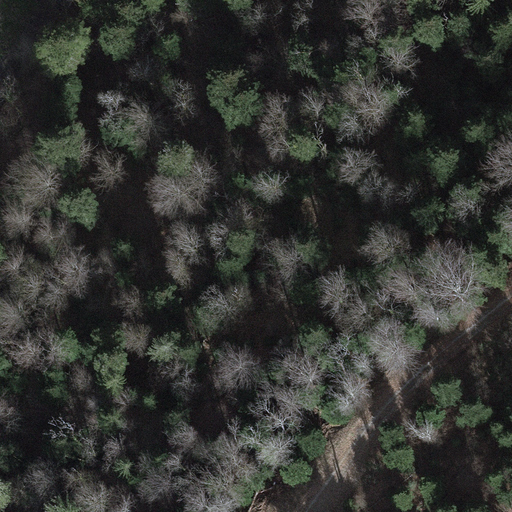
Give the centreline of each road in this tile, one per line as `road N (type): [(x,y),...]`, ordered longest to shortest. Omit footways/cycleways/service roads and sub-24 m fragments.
road 1 (track): [(511,308),(411,380),(343,453),(306,511)]
road 2 (track): [(0,230),(138,0)]
